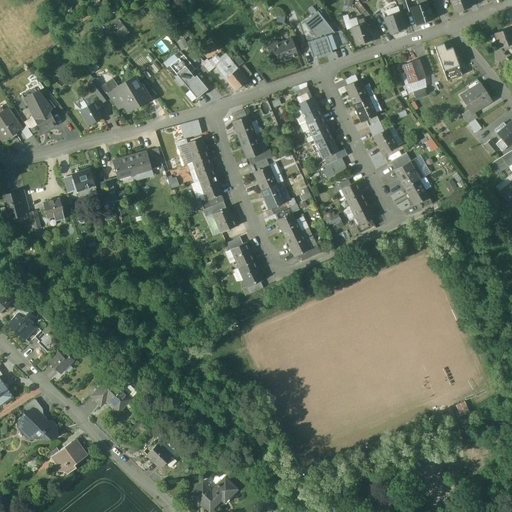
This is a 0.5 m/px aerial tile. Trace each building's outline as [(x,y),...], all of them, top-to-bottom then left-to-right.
[(372,4),(367,0),(360,0),(358,2),(365,10),(372,4)] [(408,0),(402,0),(401,0),(406,13),(411,11),(410,7),(411,7),(408,0)] [(432,20),(425,0),(419,0),(417,1),(419,5),(411,7),(410,7),(411,11),(416,25),(432,20)] [(467,0),(450,0),(455,13),(470,7),(467,0)] [(365,10),(358,2),(354,5),(361,14),(365,11),(365,10)] [(317,12),(304,22),(317,39),(326,36),(334,33),(317,12)] [(399,13),(384,18),(390,34),(405,29),(402,21),(405,20),(403,15),(400,16),(399,13)] [(351,28),(347,16),(342,17),(346,30),(350,29),(350,28),(351,28)] [(108,28),(118,40),(129,31),(119,19),(108,28)] [(351,28),(350,28),(350,29),(356,45),(362,43),(362,45),(371,42),(366,23),(351,28)] [(511,35),(511,36),(509,28),(494,33),(500,49),(509,46),(511,44),(511,35)] [(334,33),(326,36),(331,51),(350,44),(341,31),(334,33)] [(331,51),(326,36),(317,39),(307,42),(312,57),(316,56),(317,59),(332,54),(331,51)] [(291,39),(272,46),(278,62),(297,56),(291,39)] [(458,65),(452,48),(437,53),(443,70),(458,65)] [(236,53),(230,58),(237,66),(243,61),(236,53)] [(179,59),(190,73),(195,69),(183,55),(179,59)] [(216,55),(208,61),(214,68),(216,66),(221,62),(216,55)] [(237,69),(227,56),(221,62),(216,66),(225,78),(237,69)] [(169,66),(196,98),(207,89),(196,76),(194,78),(190,73),(179,59),(178,59),(169,66)] [(208,61),(207,59),(202,63),(209,72),(214,68),(208,61)] [(418,59),(403,65),(409,82),(424,77),(418,59)] [(251,74),(244,65),(239,69),(246,78),(251,74)] [(225,78),(225,79),(235,91),(247,81),(237,69),(225,78)] [(355,75),(345,79),(347,84),(357,80),(355,75)] [(458,76),(447,80),(449,87),(460,83),(458,76)] [(100,87),(94,79),(88,84),(102,103),(109,98),(107,96),(101,88),(100,87)] [(112,79),(100,87),(101,88),(107,96),(108,96),(115,92),(116,91),(114,88),(117,86),(112,79)] [(347,84),(345,86),(350,98),(351,97),(354,104),(367,97),(362,87),(363,86),(360,79),(357,80),(347,84)] [(156,95),(145,81),(140,84),(141,86),(142,85),(150,99),(156,95)] [(150,99),(142,85),(141,86),(135,89),(130,82),(116,91),(115,92),(123,105),(127,112),(150,99)] [(368,84),(363,86),(362,87),(367,97),(373,94),(368,84)] [(481,84),(461,96),(469,110),(471,113),(473,112),(491,101),(481,84)] [(307,87),(294,93),(299,104),(312,98),(307,87)] [(424,88),(413,92),(415,99),(427,95),(424,88)] [(57,105),(44,89),(39,93),(51,108),(52,109),(57,105)] [(123,105),(115,92),(108,96),(117,109),(123,105)] [(51,108),(39,93),(25,100),(34,117),(48,109),(48,110),(51,108)] [(367,97),(354,104),(357,110),(356,110),(362,122),(365,120),(376,115),(373,108),(372,108),(367,97)] [(318,109),(312,98),(299,104),(298,105),(301,112),(302,111),(307,122),(321,116),(317,109),(318,109)] [(94,103),(81,110),(89,124),(102,117),(94,103)] [(301,112),(298,105),(293,107),(301,125),(306,122),(307,122),(302,111),(301,112)] [(21,129),(7,108),(0,111),(0,131),(5,139),(21,129)] [(34,117),(33,117),(41,132),(56,124),(48,110),(48,109),(34,117)] [(244,110),(231,114),(234,121),(246,117),(244,110)] [(473,112),(471,113),(469,110),(461,114),(468,123),(474,119),(477,117),(473,112)] [(376,115),(365,120),(368,126),(379,121),(376,115)] [(234,121),(232,122),(237,134),(240,140),(254,135),(250,124),(251,124),(248,116),(246,117),(234,121)] [(326,127),(321,116),(307,122),(306,122),(309,129),(310,129),(315,140),(329,134),(326,127)] [(481,128),(474,119),(468,123),(475,132),(481,128)] [(180,125),(184,138),(201,134),(198,120),(180,125)] [(379,121),(368,126),(373,137),(384,131),(379,121)] [(505,127),(497,133),(501,139),(508,146),(511,142),(511,121),(505,127)] [(502,123),(494,130),(497,133),(505,127),(502,123)] [(391,136),(387,129),(384,131),(373,137),(379,148),(383,155),(396,148),(390,137),(391,136)] [(332,140),(329,134),(315,140),(320,151),(319,151),(323,158),(333,154),(338,151),(332,140)] [(254,135),(240,140),(242,147),(246,160),(262,154),(259,146),(258,146),(254,135)] [(202,137),(186,143),(188,151),(189,150),(193,162),(208,156),(206,150),(202,137)] [(430,151),(437,148),(432,137),(425,140),(430,151)] [(501,139),(495,144),(501,151),(508,146),(501,139)] [(497,149),(489,140),(484,145),(491,154),(497,149)] [(158,148),(146,151),(146,152),(149,163),(161,159),(158,148)] [(511,164),(511,150),(492,163),(495,168),(505,162),(508,167),(511,164)] [(146,152),(127,157),(131,173),(150,168),(149,163),(146,152)] [(333,154),(323,158),(326,165),(330,163),(336,160),(333,154)] [(193,162),(192,162),(195,169),(196,169),(200,180),(215,175),(212,169),(213,168),(209,156),(193,162)] [(127,157),(112,161),(117,177),(131,173),(127,157)] [(336,160),(330,163),(336,176),(347,171),(341,158),(336,160)] [(265,159),(251,165),(254,172),(268,166),(265,159)] [(401,159),(392,164),(394,169),(404,164),(401,159)] [(394,169),(394,170),(394,171),(395,170),(398,176),(404,187),(419,179),(415,173),(414,173),(408,162),(394,169)] [(495,168),(493,169),(496,174),(508,167),(505,162),(495,168)] [(254,172),(253,172),(258,184),(259,184),(261,190),(275,184),(270,173),(271,173),(268,166),(254,172)] [(90,169),(72,175),(77,190),(95,185),(90,169)] [(294,185),(303,181),(300,173),(291,176),(294,185)] [(174,174),(167,178),(171,187),(179,184),(174,174)] [(215,175),(200,180),(204,192),(203,192),(206,199),(221,194),(222,194),(218,182),(217,182),(215,175)] [(111,178),(104,180),(107,192),(114,190),(111,178)] [(348,179),(338,184),(341,189),(350,184),(348,179)] [(419,179),(404,187),(408,193),(407,193),(414,204),(418,202),(428,197),(424,190),(418,180),(419,180),(419,179)] [(511,181),(499,191),(507,200),(511,196),(511,181)] [(350,184),(341,189),(344,196),(345,195),(351,206),(364,199),(361,193),(355,182),(350,184)] [(275,184),(261,190),(264,197),(269,208),(270,208),(284,202),(284,201),(281,195),(280,195),(275,184)] [(29,207),(24,190),(18,192),(23,209),(29,207)] [(18,191),(3,195),(9,217),(24,213),(18,192),(18,191)] [(206,199),(192,204),(195,212),(212,205),(223,201),(221,194),(206,199)] [(108,196),(102,198),(102,197),(102,198),(105,211),(112,209),(109,196),(108,196)] [(428,197),(418,202),(421,208),(432,202),(428,197)] [(59,198),(42,203),(46,217),(53,216),(62,213),(63,213),(59,198)] [(284,202),(270,208),(273,214),(296,204),(293,198),(284,201),(284,202)] [(364,199),(351,206),(356,217),(359,224),(371,218),(374,217),(368,206),(364,199)] [(223,201),(212,205),(214,212),(225,208),(223,201)] [(296,204),(273,214),(277,220),(291,212),(298,209),(296,204)] [(214,212),(212,213),(215,221),(216,220),(221,231),(235,225),(232,219),(233,219),(227,207),(214,212)] [(35,210),(30,211),(34,228),(40,227),(35,210)] [(277,220),(276,220),(282,231),(285,237),(299,230),(294,220),(295,220),(291,212),(277,220)] [(324,218),(327,224),(330,222),(333,229),(343,224),(337,212),(324,218)] [(371,218),(359,224),(355,225),(358,232),(374,224),(371,218)] [(299,230),(285,237),(289,244),(288,244),(294,256),(297,254),(309,248),(306,241),(304,241),(299,230)] [(239,237),(226,242),(229,249),(231,248),(242,243),(239,237)] [(242,243),(231,248),(236,260),(235,260),(238,267),(253,260),(248,249),(245,242),(242,243)] [(309,248),(297,254),(300,261),(320,251),(317,244),(309,248)] [(253,260),(238,267),(239,267),(244,277),(243,278),(246,285),(258,279),(261,278),(256,267),(253,261),(253,260)] [(258,279),(246,285),(249,291),(261,286),(258,279)] [(0,288),(0,312),(12,300),(0,288)] [(18,313),(8,324),(25,339),(35,327),(30,324),(36,317),(29,310),(23,317),(18,313)] [(41,329),(34,336),(39,340),(45,334),(41,329)] [(57,342),(47,332),(39,340),(38,342),(48,352),(57,342)] [(62,347),(60,347),(57,348),(58,351),(62,355),(66,352),(68,350),(62,347)] [(62,355),(58,351),(48,361),(60,373),(74,359),(66,352),(62,355)] [(109,376),(90,396),(101,406),(105,401),(118,412),(132,397),(123,388),(109,376)] [(0,404),(12,396),(0,380),(0,404)] [(137,391),(128,383),(123,388),(132,397),(137,391)] [(34,399),(24,407),(28,411),(33,416),(38,412),(42,410),(34,399)] [(38,412),(33,416),(28,411),(21,418),(22,420),(20,423),(19,429),(29,438),(56,437),(56,426),(52,421),(48,421),(48,422),(45,419),(45,418),(42,415),(40,415),(38,412)] [(59,451),(52,456),(61,468),(61,470),(67,472),(68,473),(68,474),(77,468),(74,465),(87,456),(78,444),(74,447),(71,442),(59,451)] [(158,442),(146,454),(160,468),(166,462),(172,456),(158,442)] [(55,445),(45,453),(48,458),(52,456),(59,451),(55,445)] [(177,461),(172,456),(166,462),(171,467),(177,461)] [(225,477),(211,491),(202,481),(188,495),(194,502),(197,500),(208,511),(227,494),(230,497),(237,490),(225,477)] [(377,488),(367,498),(378,508),(388,498),(377,488)] [(357,511),(340,494),(321,511),(357,511)]
